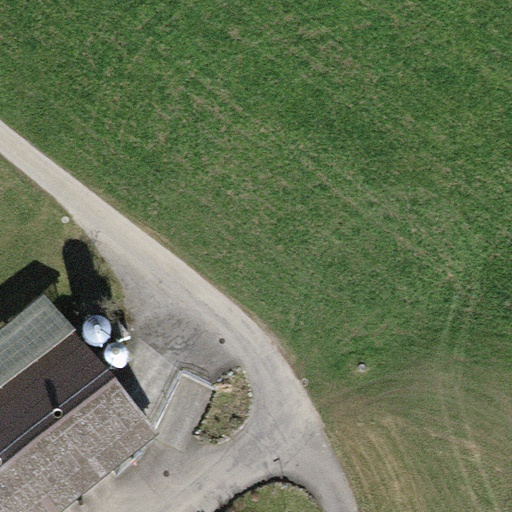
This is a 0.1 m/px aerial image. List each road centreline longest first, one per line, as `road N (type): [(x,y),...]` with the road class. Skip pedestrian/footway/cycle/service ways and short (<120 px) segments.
road 1 (unclassified): [(0,131),(240,329),(295,401)]
road 2 (unclassified): [(167,511),(295,401)]
